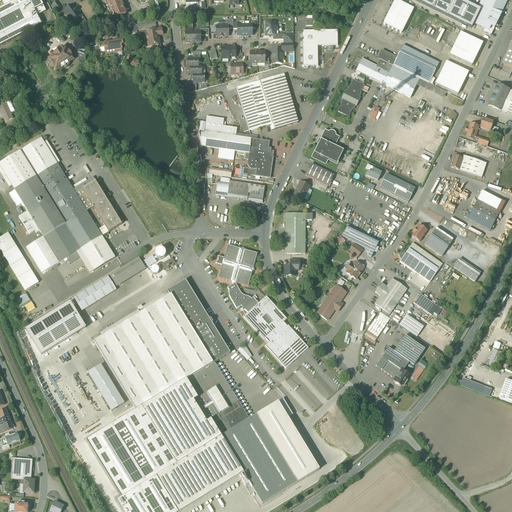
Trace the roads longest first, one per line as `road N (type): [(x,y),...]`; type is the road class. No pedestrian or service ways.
road 1 (residential): [(323,344),(416,212),(511,14)]
road 2 (residential): [(369,0),(271,201),(263,234)]
road 3 (secondary): [(511,261),(463,348),(400,428)]
road 4 (residential): [(199,235),(177,50)]
road 5 (secondary): [(0,360),(43,465),(37,511)]
road 6 (secondary): [(400,428),(296,511)]
road 7 (residential): [(263,234),(282,297),(323,344)]
